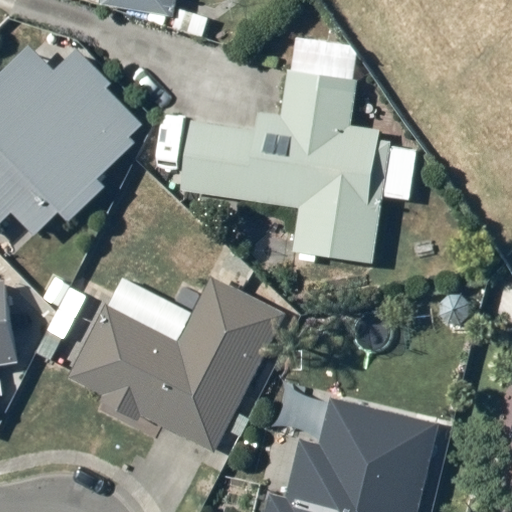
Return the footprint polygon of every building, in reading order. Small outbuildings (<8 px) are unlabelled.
[(104,0),(103,5),(177,19),(181,0),(104,0)] [(385,141),(386,131),(353,127),(362,49),(296,41),(287,112),(263,110),(261,126),(195,118),(186,191),(304,205),(298,251),(377,260),(385,195),(415,199),(421,146),(385,141)] [(69,210),(77,218),(108,188),(100,181),(154,127),(79,52),(62,69),(38,45),(0,83),(0,227),(18,211),(42,235),(69,210)] [(294,317),(215,274),(194,313),(127,276),(73,374),(219,454),(294,317)] [(0,418),(3,418),(0,390),(0,358),(25,357),(17,277),(0,278),(0,418)] [(292,433),(280,484),(272,511),(419,511),(442,422),(335,395),(324,441),(292,433)] [(511,511),(511,421),(485,433),(511,496),(511,511)]
